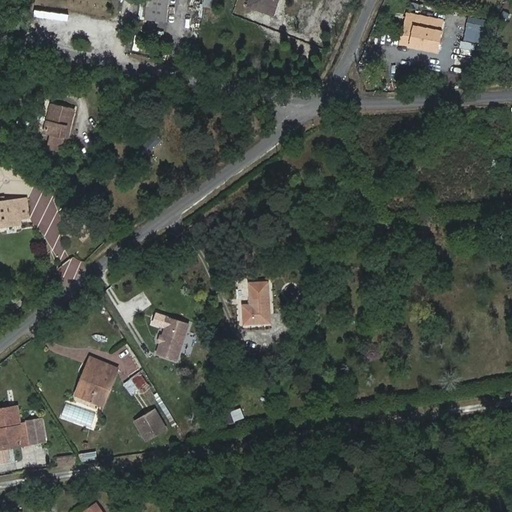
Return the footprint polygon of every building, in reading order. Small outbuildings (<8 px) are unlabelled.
[(138,0),(136,15),(144,17),(145,0),(138,0)] [(165,0),(145,0),(144,17),(163,19),(165,0)] [(252,0),(250,7),(274,15),(279,0),(252,0)] [(488,21),(468,17),(466,28),(486,32),(488,21)] [(441,34),(414,27),(409,47),(436,53),(441,34)] [(469,65),(471,57),(455,52),(453,60),(469,65)] [(51,103),(45,135),(64,139),(67,123),(72,124),(75,108),(51,103)] [(157,133),(141,146),(147,153),(163,140),(157,133)] [(52,140),(51,148),(65,151),(67,143),(52,140)] [(0,201),(0,222),(16,220),(26,219),(23,198),(0,201)] [(327,242),(327,232),(303,233),(304,243),(327,242)] [(258,301),(250,302),(252,321),(279,319),(276,279),(257,280),(258,301)] [(168,315),(156,354),(180,361),(191,322),(168,315)] [(108,363),(110,356),(95,351),(92,358),(108,363)] [(92,371),(86,389),(108,396),(120,359),(110,356),(108,363),(92,358),(88,369),(92,371)] [(81,388),(86,389),(92,371),(88,369),(81,388)] [(123,383),(134,398),(150,385),(140,371),(123,383)] [(18,406),(1,409),(5,430),(1,430),(1,431),(4,446),(15,444),(15,442),(26,440),(27,443),(38,441),(48,439),(45,420),(24,424),(21,424),(18,406)] [(164,428),(152,410),(140,418),(137,428),(144,440),(164,428)] [(96,450),(79,453),(81,461),(97,459),(96,450)] [(57,456),(58,465),(77,464),(76,454),(57,456)] [(105,511),(99,503),(86,511),(105,511)]
